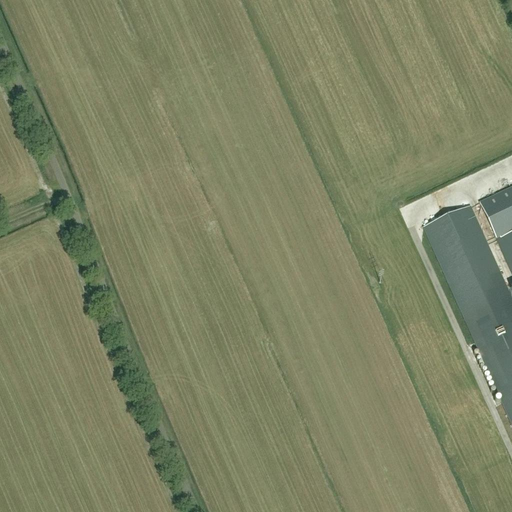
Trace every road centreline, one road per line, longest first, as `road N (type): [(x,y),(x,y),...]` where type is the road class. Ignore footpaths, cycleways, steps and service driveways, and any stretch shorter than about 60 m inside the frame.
road 1 (unclassified): [(202,511),(0,38)]
road 2 (track): [(75,266),(0,82)]
